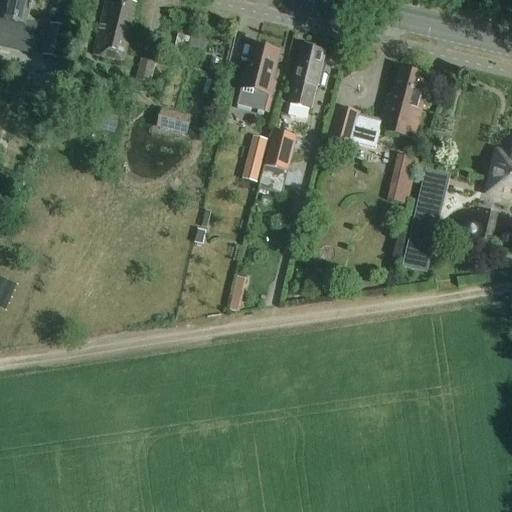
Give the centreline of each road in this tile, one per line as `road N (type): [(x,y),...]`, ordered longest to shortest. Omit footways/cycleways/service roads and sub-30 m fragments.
road 1 (track): [(0,364),(511,288)]
road 2 (secondary): [(511,45),(320,0)]
